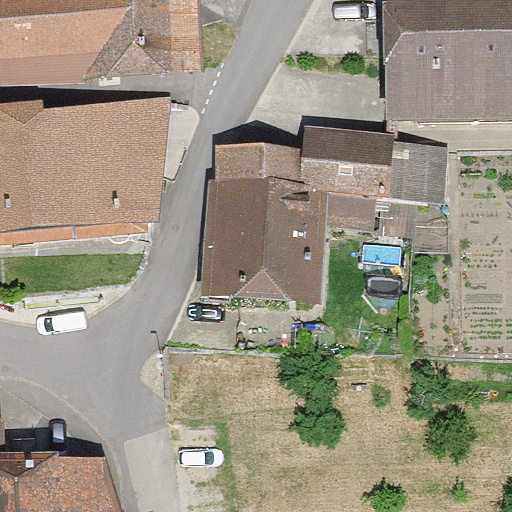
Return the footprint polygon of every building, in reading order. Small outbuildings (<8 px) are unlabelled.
[(0,0),(0,70),(1,88),(203,68),(201,0),(0,0)] [(511,0),(380,0),(381,123),(511,124),(511,0)] [(169,93),(26,106),(32,236),(157,232),(169,93)] [(0,237),(32,236),(26,106),(0,108),(0,237)] [(303,154),(232,152),(205,220),(201,302),(320,304),(322,227),(324,199),(441,204),(442,148),(390,147),(390,136),(302,131),(303,154)] [(0,511),(9,511),(6,463),(4,410),(0,409),(0,511)] [(119,511),(103,456),(6,463),(9,511),(119,511)]
